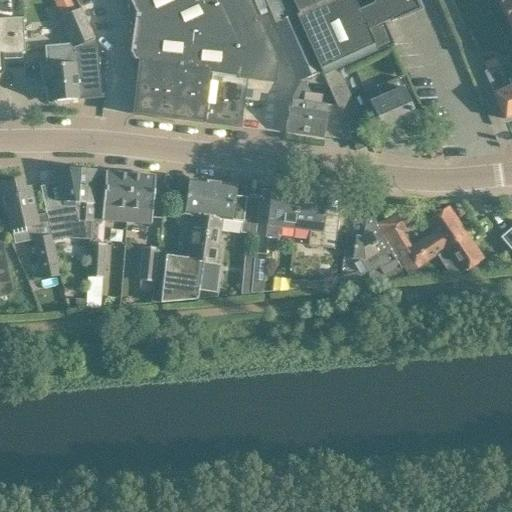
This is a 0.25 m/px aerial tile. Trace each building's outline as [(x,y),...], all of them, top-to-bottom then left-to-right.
[(128,0),(134,13),(134,14),(131,31),(134,31),(132,46),(131,55),(133,67),(133,68),(133,69),(135,69),(135,67),(139,68),(139,66),(240,78),(244,79),(273,83),(275,63),(266,44),(265,41),(257,23),(246,0),(128,0)] [(322,73),(300,25),(295,14),(288,0),(264,0),(275,23),(280,34),(284,43),(300,80),(300,81),(300,83),(328,87),(323,76),(322,73)] [(288,0),(295,14),(300,25),(322,73),(323,76),(337,70),(393,45),(384,23),(389,21),(390,24),(421,9),(417,0),(288,0)] [(511,0),(496,0),(511,31),(511,0)] [(48,66),(43,66),(44,86),(48,85),(50,102),(54,102),(57,104),(61,103),(64,101),(103,97),(103,95),(101,95),(98,65),(96,47),(94,39),(79,10),(59,18),(72,47),(56,48),(47,49),(48,66)] [(0,75),(1,75),(1,74),(2,74),(3,72),(3,71),(3,70),(2,55),(24,54),(22,19),(0,19),(0,75)] [(244,79),(240,78),(139,66),(139,68),(133,114),(238,127),(244,79)] [(484,72),(504,120),(505,119),(511,116),(511,84),(508,87),(499,66),(484,72)] [(350,100),(337,70),(323,76),(328,87),(340,114),(348,133),(362,126),(350,100)] [(369,102),(383,134),(416,119),(403,88),(398,78),(376,87),(381,98),(369,102)] [(285,133),(323,138),(328,106),(290,100),(285,133)] [(47,221),(51,236),(52,242),(68,239),(64,219),(92,221),(95,170),(53,168),(53,170),(59,202),(59,206),(45,210),(47,221)] [(101,220),(126,222),(130,174),(105,172),(101,220)] [(130,174),(126,222),(151,224),(155,176),(130,174)] [(0,184),(0,190),(5,212),(7,212),(10,225),(23,222),(25,228),(37,225),(30,193),(25,194),(22,180),(0,184)] [(196,300),(212,183),(188,180),(183,215),(192,216),(185,259),(166,256),(160,303),(196,300)] [(236,186),(212,183),(196,300),(216,297),(222,265),(216,264),(222,220),(240,223),(239,232),(255,235),(259,199),(235,196),(236,186)] [(280,227),(294,228),(298,195),(270,192),(265,238),(278,239),(280,227)] [(298,195),(294,228),(310,230),(308,246),(334,249),(338,220),(324,218),(326,198),(298,195)] [(396,214),(375,226),(401,269),(403,268),(417,260),(421,267),(445,250),(466,235),(448,207),(426,222),(433,232),(410,247),(402,233),(406,231),(396,214)] [(401,269),(375,226),(370,218),(365,221),(363,236),(360,238),(355,237),(352,259),(360,260),(368,274),(369,282),(406,278),(401,269)] [(511,227),(500,238),(511,252),(511,227)] [(0,297),(13,295),(0,232),(0,297)] [(483,260),(466,235),(445,250),(461,274),(483,260)] [(59,276),(52,242),(51,236),(33,240),(42,280),(59,276)] [(87,278),(103,279),(105,245),(89,244),(87,278)] [(139,291),(152,292),(153,282),(154,283),(157,249),(140,247),(138,281),(140,281),(139,291)] [(254,254),(250,294),(263,293),(266,255),(254,254)] [(417,260),(403,268),(408,276),(421,267),(417,260)] [(272,278),(271,292),(285,291),(287,279),(272,278)]
